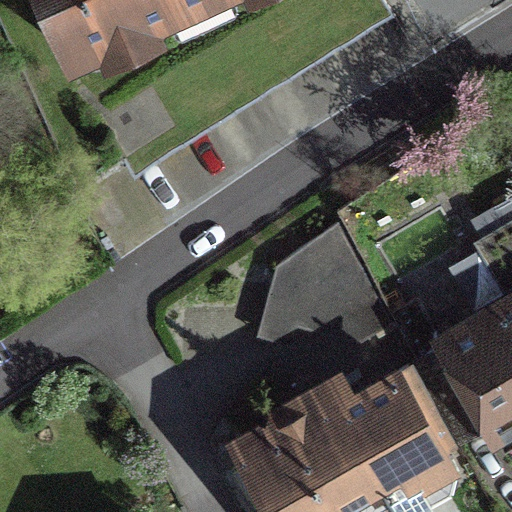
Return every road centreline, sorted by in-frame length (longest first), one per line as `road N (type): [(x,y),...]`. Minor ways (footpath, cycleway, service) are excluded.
road 1 (residential): [(511,36),(105,295)]
road 2 (residential): [(105,295),(212,511)]
road 3 (residential): [(105,295),(0,369)]
